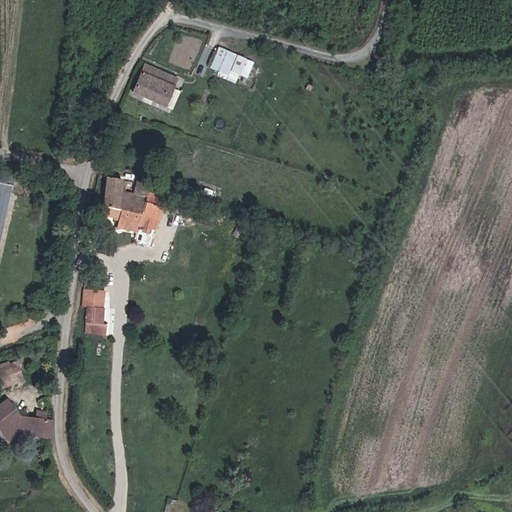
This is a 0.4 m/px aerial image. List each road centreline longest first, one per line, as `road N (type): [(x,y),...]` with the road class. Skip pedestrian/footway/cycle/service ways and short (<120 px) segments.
road 1 (residential): [(101,511),(64,454),(63,380),(97,150),(139,46),(168,14)]
road 2 (residential): [(168,14),(353,57),(372,45),(384,0)]
